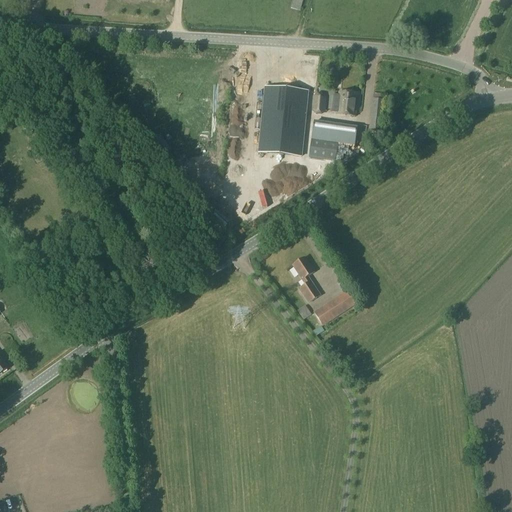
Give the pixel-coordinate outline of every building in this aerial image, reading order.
[(292,0),(290,10),(300,12),(303,0),(292,0)] [(301,157),(308,92),(266,87),(260,153),(301,157)] [(335,97),(333,113),(337,114),(337,116),(342,116),(349,117),(355,117),(358,96),(352,95),(346,95),(339,94),(339,98),(335,97)] [(373,94),(370,132),(379,132),(380,117),(382,95),(373,94)] [(313,100),(312,112),(315,116),(321,116),(322,116),(323,115),(325,113),(325,108),(326,100),(325,97),(324,96),(321,95),(318,95),(317,95),(315,96),(314,98),(313,100)] [(311,141),(309,159),(326,161),(335,163),(338,145),(338,142),(355,144),(356,134),(357,129),(314,123),(313,127),(312,136),(311,139),(311,141)] [(304,260),(293,267),(305,287),(299,291),(308,304),(320,297),(308,278),(314,274),(304,260)] [(349,292),(314,314),(323,327),(357,305),(349,292)] [(293,311),(297,322),(306,319),(302,308),(293,311)]
